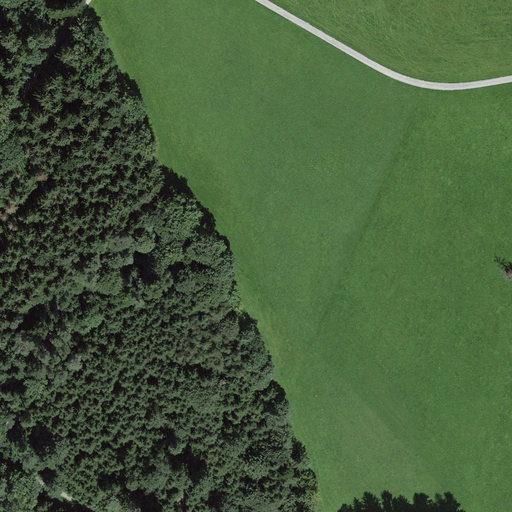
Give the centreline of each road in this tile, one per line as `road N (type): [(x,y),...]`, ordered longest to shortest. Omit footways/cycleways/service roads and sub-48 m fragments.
road 1 (track): [(511,80),(434,87),(396,78),(259,0)]
road 2 (track): [(88,0),(32,72),(0,148)]
